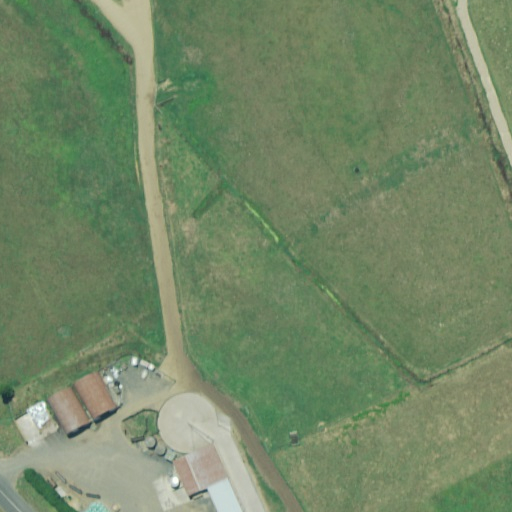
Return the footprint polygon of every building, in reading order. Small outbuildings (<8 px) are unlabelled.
[(120,407),(100,372),(78,384),(98,420),(120,407)] [(94,422),(74,387),(51,399),(71,435),(94,422)] [(46,399),(29,409),(36,421),(53,412),(46,399)] [(42,437),(30,414),(18,421),(30,444),(42,437)] [(246,511),(218,445),(178,462),(193,496),(212,487),(222,511),(246,511)]
